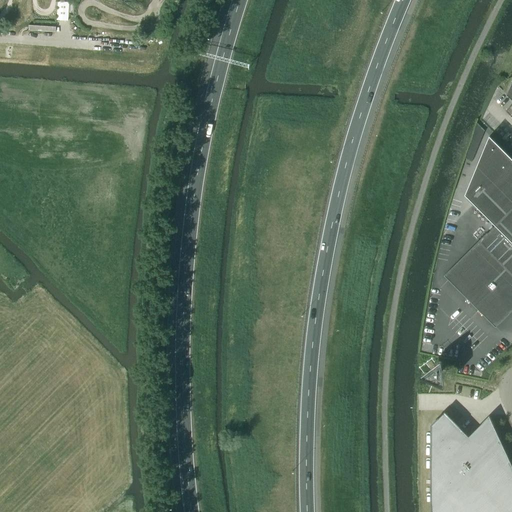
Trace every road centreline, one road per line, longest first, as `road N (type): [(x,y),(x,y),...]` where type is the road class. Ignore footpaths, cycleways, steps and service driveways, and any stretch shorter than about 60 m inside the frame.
road 1 (motorway): [(307,511),(310,371),(334,207),(403,0)]
road 2 (motorway): [(239,0),(215,78),(188,238),(181,329),(191,511)]
